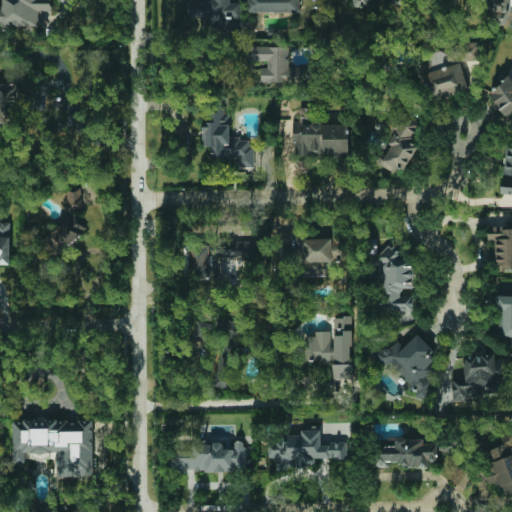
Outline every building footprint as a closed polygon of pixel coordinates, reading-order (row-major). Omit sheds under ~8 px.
[(0,25),(51,26),(51,1),(43,1),(43,0),(3,0),(3,10),(0,10),(0,25)] [(300,0),(248,0),(249,13),(300,12),(300,0)] [(353,0),(354,8),(374,7),(373,0),(353,0)] [(511,0),(493,0),(492,26),(511,26),(511,0)] [(462,63),(481,58),(477,42),(418,58),(430,101),(469,91),(462,63)] [(289,46),(246,46),(247,63),(261,63),(261,83),(313,83),(313,67),(289,67),(289,46)] [(511,110),(511,82),(505,81),(503,89),(494,88),(491,110),(511,113),(511,111),(511,110)] [(19,83),(0,83),(0,124),(19,124),(19,83)] [(253,167),(253,138),(229,138),(229,106),(215,106),(215,122),(203,122),(203,146),(212,146),(212,158),(239,158),(239,167),(253,167)] [(349,155),(348,124),(322,125),(322,116),(313,116),(313,108),(299,108),(299,121),(294,121),(294,155),(349,155)] [(417,167),(411,113),(389,116),(393,149),(382,150),(384,167),(392,166),(393,170),(417,167)] [(500,194),(511,194),(511,147),(507,147),(504,178),(502,178),(500,194)] [(82,208),(81,190),(67,191),(68,209),(82,208)] [(44,237),(57,254),(89,231),(77,214),(44,237)] [(0,264),(11,265),(10,222),(0,222),(0,264)] [(511,224),(488,224),(488,240),(495,241),(495,268),(511,268),(511,224)] [(230,256),(246,255),(245,239),(230,240),(230,256)] [(209,277),(208,245),(189,246),(190,278),(209,277)] [(413,312),(414,295),(402,295),(402,288),(414,289),(414,259),(399,259),(399,247),(378,246),(378,282),(383,282),(383,311),(413,312)] [(269,266),(281,267),(282,252),(270,251),(269,266)] [(334,379),(354,379),(352,317),(333,317),(333,331),(315,331),(315,336),(305,337),(305,360),(323,359),(323,364),(333,363),(334,379)] [(211,323),(195,322),(195,338),(210,339),(211,323)] [(213,386),(229,390),(238,350),(250,352),(256,329),(227,323),(213,386)] [(438,355),(418,334),(404,347),(397,338),(375,358),(384,367),(390,362),(418,392),(440,371),(431,361),(438,355)] [(451,378),(452,398),(500,396),(497,354),(464,356),(465,378),(451,378)] [(93,477),(93,420),(14,420),(13,463),(27,463),(27,457),(55,457),(55,477),(93,477)] [(277,468),(315,468),(316,458),(345,458),(345,443),(321,443),(322,425),(304,425),(304,435),(288,435),(288,441),(269,441),(268,457),(277,457),(277,468)] [(511,442),(510,435),(499,439),(501,446),(486,451),(490,464),(483,466),(490,486),(501,483),(505,496),(511,493),(511,442)] [(374,447),(375,468),(390,467),(429,465),(429,462),(438,461),(437,452),(455,451),(455,442),(424,444),(423,438),(396,439),(396,446),(374,447)] [(171,471),(246,472),(246,442),(235,441),(234,449),(223,449),(223,446),(171,445),(171,471)]
